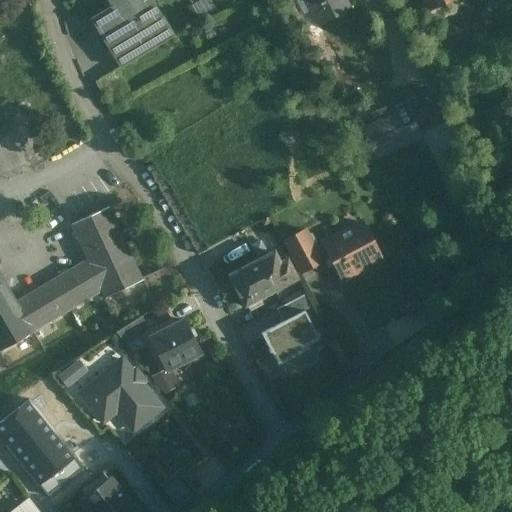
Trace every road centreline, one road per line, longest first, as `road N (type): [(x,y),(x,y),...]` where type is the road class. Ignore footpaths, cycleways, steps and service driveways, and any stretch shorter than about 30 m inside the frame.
road 1 (unclassified): [(50,0),(60,64),(199,277),(282,432)]
road 2 (unclassified): [(282,432),(400,335)]
road 3 (unclassified): [(187,511),(284,435)]
